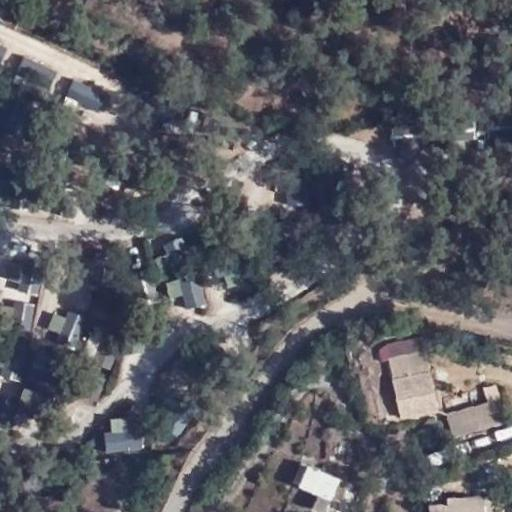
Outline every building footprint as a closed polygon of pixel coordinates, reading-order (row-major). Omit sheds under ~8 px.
[(395,145),(426,140),(424,128),(393,133),(395,145)] [(281,183),(279,202),(305,205),(306,186),(281,183)] [(205,300),(195,270),(164,280),(174,310),(205,300)] [(79,347),(85,315),(51,308),(45,341),(79,347)] [(21,380),(26,346),(7,343),(2,377),(21,380)] [(389,358),(401,417),(437,409),(426,350),(389,358)] [(22,383),(16,401),(37,408),(43,390),(22,383)] [(455,435),(492,422),(485,403),(448,416),(455,435)] [(103,416),(106,450),(138,448),(136,414),(103,416)] [(328,511),(342,480),(307,464),(297,486),(318,494),(313,507),(325,511),(328,511)] [(486,511),(485,493),(474,494),(432,497),(432,508),(433,508),(455,507),(455,501),(475,500),(475,511),(486,511)] [(455,507),(433,508),(432,508),(432,511),(475,511),(475,500),(455,501),(455,507)]
